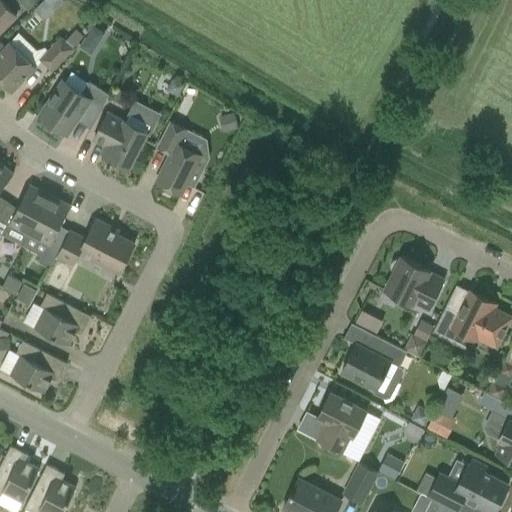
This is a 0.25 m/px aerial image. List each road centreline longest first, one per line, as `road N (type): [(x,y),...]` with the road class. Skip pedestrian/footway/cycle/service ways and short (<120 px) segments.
road 1 (residential): [(69,440),(174,242),(165,202),(87,162),(0,94)]
road 2 (residential): [(236,511),(378,229),(412,225),(511,275)]
road 3 (track): [(366,148),(443,0)]
